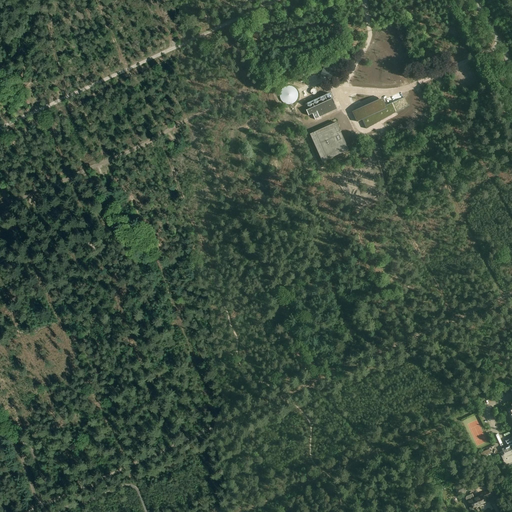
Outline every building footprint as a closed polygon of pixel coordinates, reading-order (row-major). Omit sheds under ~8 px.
[(358,86),(400,70),(397,60),(393,62),(391,57),(383,60),(385,66),(355,77),(358,86)] [(471,64),(466,66),(470,83),(479,80),(476,67),(472,69),(471,64)] [(324,68),(323,71),(321,75),(326,78),(331,80),(334,73),(324,68)] [(284,104),(287,104),(290,104),(293,103),(295,101),(297,99),(298,96),(297,93),(296,91),(294,88),(292,87),(289,86),(286,86),(283,87),(281,89),(280,92),(279,94),(279,97),(280,100),(282,102),(284,104)] [(381,99),(352,112),(357,122),(362,120),(366,129),(404,108),(409,105),(405,97),(392,103),(385,106),(384,106),(381,99)] [(319,117),(336,109),(337,109),(332,98),(331,99),(332,99),(306,111),(306,110),(308,116),(309,116),(308,115),(316,112),(319,117)] [(336,122),(310,134),(322,162),(349,150),(336,122)] [(511,407),(507,410),(511,420),(511,436),(504,441),(506,446),(500,449),(503,454),(500,455),(505,467),(511,463),(511,407)] [(480,459),(491,453),(489,449),(478,454),(480,459)] [(457,494),(465,491),(462,485),(455,488),(457,494)] [(465,499),(467,503),(468,502),(469,506),(471,510),(472,510),(473,508),(476,507),(477,507),(483,505),(483,503),(486,502),(488,503),(489,502),(486,495),(485,496),(484,493),(478,495),(479,496),(475,498),(472,494),(466,496),(465,499)]
